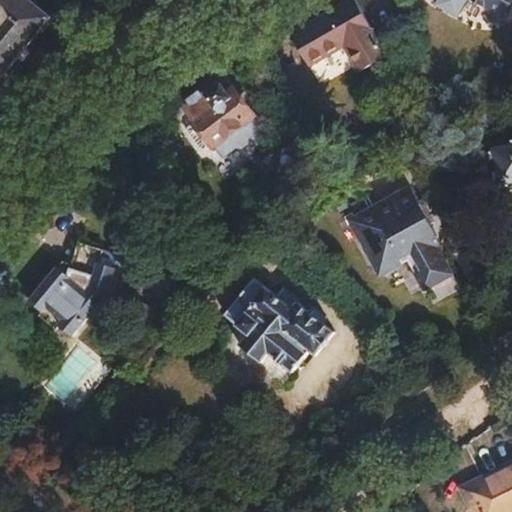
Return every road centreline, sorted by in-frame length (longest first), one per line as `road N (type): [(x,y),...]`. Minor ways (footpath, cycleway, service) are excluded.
road 1 (residential): [(511,375),(425,433),(337,511)]
road 2 (residential): [(0,203),(114,67)]
